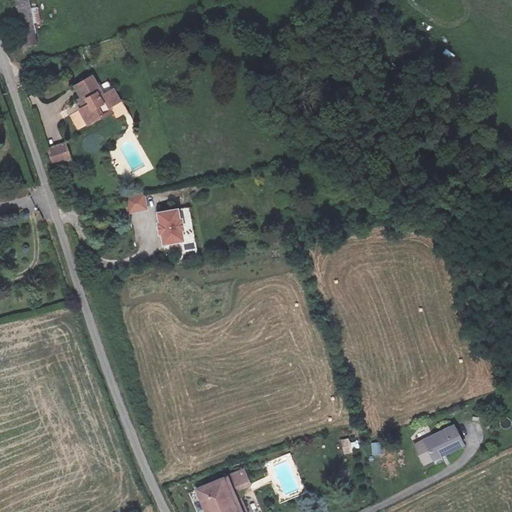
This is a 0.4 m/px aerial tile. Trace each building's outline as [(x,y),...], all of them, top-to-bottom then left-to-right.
[(36,12),(27,13),(37,58),(47,55),(43,37),(49,35),(46,19),(39,21),(36,12)] [(104,75),(92,82),(98,92),(94,95),(98,104),(93,107),(91,108),(99,122),(121,109),(119,105),(130,98),(124,88),(115,94),(104,75)] [(92,82),(86,85),(92,96),(88,98),(93,107),(98,104),(94,95),(98,92),(92,82)] [(79,143),(60,148),(66,171),(85,166),(79,143)] [(146,193),(127,197),(131,213),(149,209),(146,193)] [(163,246),(188,241),(181,207),(157,212),(163,246)] [(2,223),(0,223),(0,258),(9,257),(6,245),(0,246),(0,235),(4,235),(2,223)] [(477,444),(470,429),(428,447),(437,466),(447,461),(444,453),(455,449),(457,453),(477,444)] [(242,486),(235,489),(244,511),(252,511),(249,502),(264,496),(257,480),(242,486)] [(244,511),(235,489),(211,499),(215,511),(244,511)]
